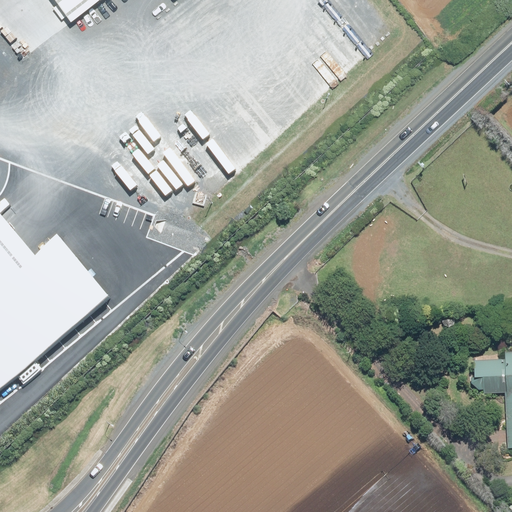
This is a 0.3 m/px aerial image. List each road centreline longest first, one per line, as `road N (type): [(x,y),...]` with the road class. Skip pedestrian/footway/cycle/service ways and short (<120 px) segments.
road 1 (secondary): [(511,45),(219,329)]
road 2 (secondary): [(63,511),(187,354),(219,329)]
road 3 (secondary): [(219,329),(203,364),(93,511)]
